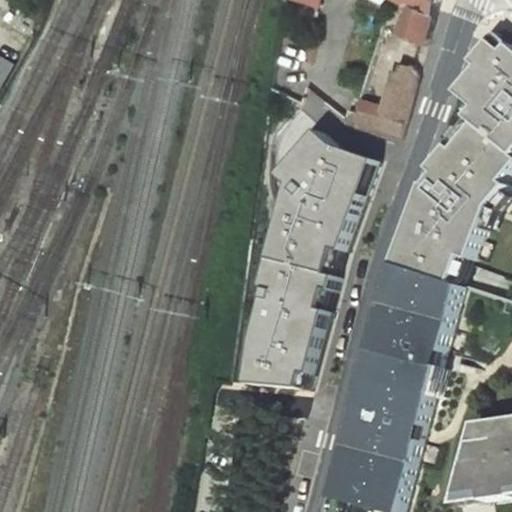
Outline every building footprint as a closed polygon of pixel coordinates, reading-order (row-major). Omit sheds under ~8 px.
[(282,0),(281,8),(306,15),(309,3),(299,0),(282,0)] [(398,0),(397,3),(413,10),(408,26),(410,27),(408,33),(425,39),(433,35),(443,0),(398,0)] [(0,95),(18,65),(0,55),(0,95)] [(422,74),(405,69),(394,110),(387,134),(397,137),(405,139),(422,74)] [(272,88),(267,127),(278,128),(279,112),(285,112),(288,95),(272,88)] [(387,134),(394,110),(366,102),(358,126),(387,134)] [(351,168),(357,148),(305,131),(298,152),(300,152),(284,202),(301,207),(300,209),(338,221),(355,169),(351,168)] [(279,223),(255,214),(252,243),(270,245),(269,251),(274,252),(275,252),(279,223)] [(270,245),(252,243),(249,265),(266,267),(269,251),(270,245)] [(275,252),(274,252),(264,322),(298,327),(303,292),(311,293),(315,268),(316,258),(275,252)] [(298,327),(264,322),(262,336),(311,343),(322,269),(315,268),(311,293),(303,292),(298,327)] [(432,378),(432,342),(383,343),(380,353),(381,377),(432,378)] [(381,377),(382,381),(383,403),(419,403),(431,403),(432,378),(381,377)] [(383,422),(419,421),(419,403),(383,403),(383,422)] [(419,421),(430,421),(431,403),(419,403),(419,421)] [(480,409),(472,408),(461,481),(489,486),(486,502),(465,509),(468,511),(511,511),(511,423),(509,423),(511,414),(507,408),(497,405),(491,409),(489,419),(479,417),(480,409)] [(387,447),(363,444),(361,461),(379,465),(379,480),(358,480),(360,511),(396,511),(396,498),(396,480),(387,447)] [(440,511),(440,496),(429,497),(429,511),(440,511)] [(396,511),(429,511),(429,497),(396,498),(396,511)]
